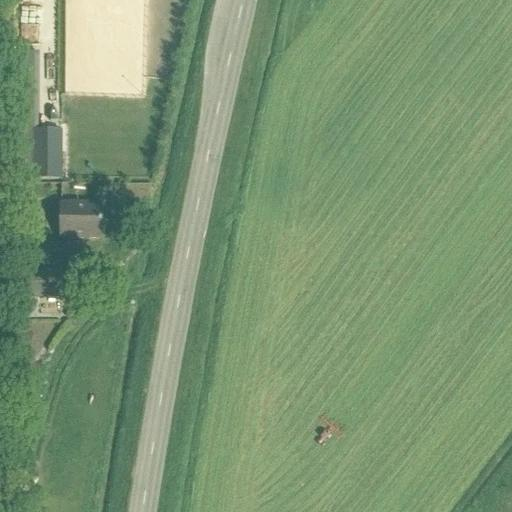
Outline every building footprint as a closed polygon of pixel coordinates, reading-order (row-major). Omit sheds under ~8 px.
[(51,19),(67,17),(65,2),(50,4),(51,19)] [(102,40),(96,58),(112,63),(118,45),(102,40)] [(37,135),(38,54),(18,54),(17,193),(20,193),(20,203),(30,202),(30,191),(30,183),(34,183),(60,182),(60,135),(37,135)] [(81,151),(80,171),(91,171),(92,152),(81,151)] [(103,241),(103,208),(88,208),(88,204),(61,204),(61,240),(103,241)] [(34,241),(19,251),(29,265),(44,255),(34,241)] [(44,299),(61,299),(61,275),(44,275),(44,299)]
